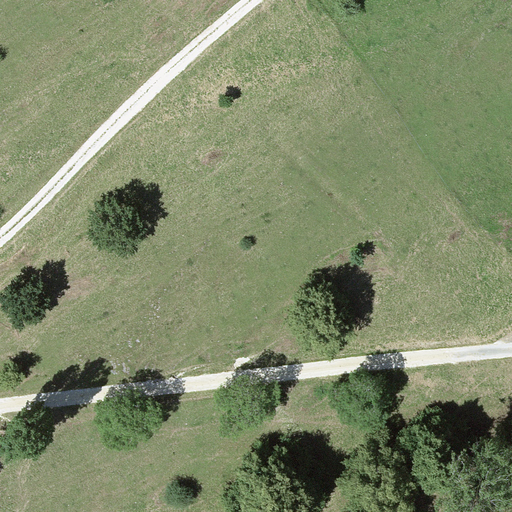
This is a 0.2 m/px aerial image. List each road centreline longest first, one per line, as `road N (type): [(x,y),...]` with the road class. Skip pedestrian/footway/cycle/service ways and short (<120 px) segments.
road 1 (track): [(511,350),(0,408)]
road 2 (track): [(0,237),(250,0)]
